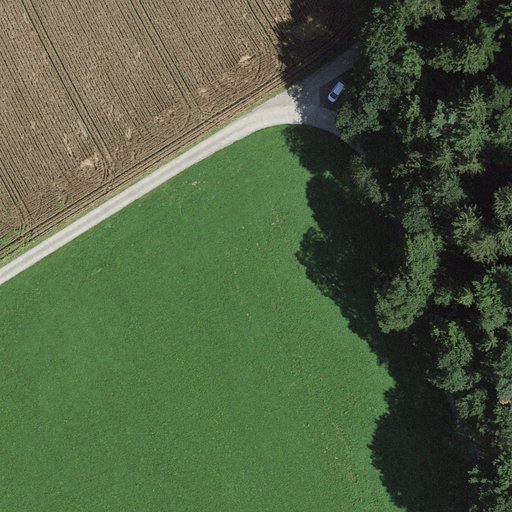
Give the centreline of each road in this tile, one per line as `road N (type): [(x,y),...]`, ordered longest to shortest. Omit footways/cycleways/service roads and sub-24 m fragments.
road 1 (track): [(0,281),(272,111),(305,113),(343,133),(365,164),(477,511)]
road 2 (track): [(272,111),(337,61),(372,0)]
